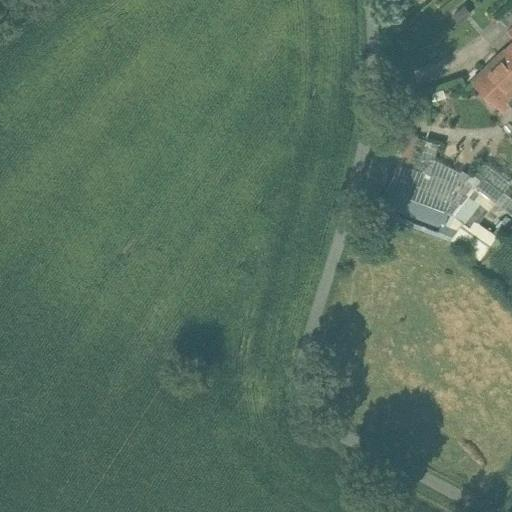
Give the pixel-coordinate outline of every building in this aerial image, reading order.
[(511,26),(508,31),(511,35),(511,41),(498,55),(511,68),(511,26)] [(511,68),(498,55),(473,80),(503,109),(511,99),(511,68)] [(406,131),(389,127),(368,208),(375,211),(378,200),(388,162),(395,164),(397,164),(406,131)] [(457,230),(378,200),(375,211),(447,237),(450,239),(457,230)] [(489,245),(460,225),(457,230),(450,239),(479,260),(489,245)]
